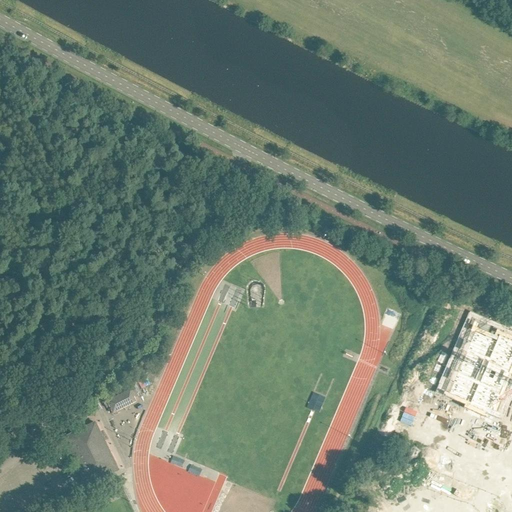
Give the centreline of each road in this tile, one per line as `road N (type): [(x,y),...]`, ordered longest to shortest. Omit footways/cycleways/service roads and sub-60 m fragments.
road 1 (unclassified): [(0,465),(68,405),(136,323),(245,149)]
road 2 (tertiary): [(511,277),(245,149)]
road 3 (tertiary): [(245,149),(0,21)]
